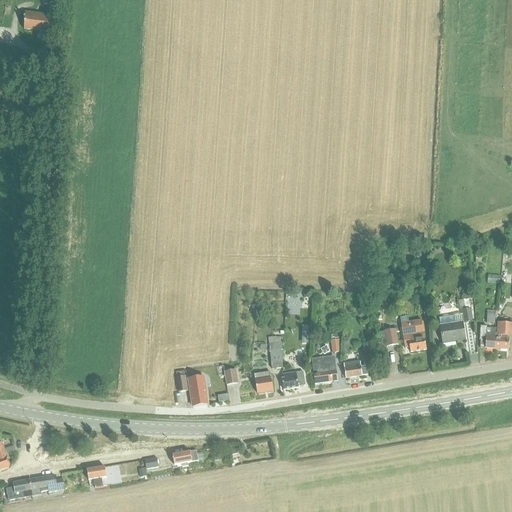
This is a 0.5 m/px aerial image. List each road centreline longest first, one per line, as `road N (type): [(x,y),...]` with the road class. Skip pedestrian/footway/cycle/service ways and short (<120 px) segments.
road 1 (residential): [(32,393),(154,411),(235,410),(511,365)]
road 2 (secondary): [(34,415),(224,430),(511,392)]
road 3 (residential): [(0,481),(188,449)]
